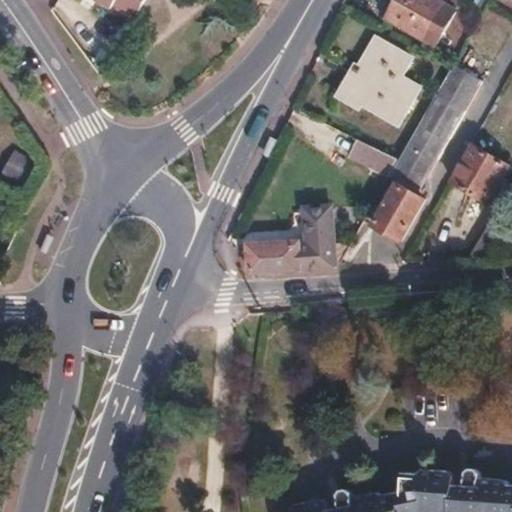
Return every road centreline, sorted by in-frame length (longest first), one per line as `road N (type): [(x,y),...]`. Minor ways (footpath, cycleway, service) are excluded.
road 1 (residential): [(511,279),(248,296),(174,288)]
road 2 (secondary): [(190,253),(255,133),(283,51)]
road 3 (tertiary): [(2,0),(80,119),(131,171)]
road 4 (secondary): [(70,321),(61,396),(30,511)]
road 5 (secondary): [(283,51),(131,171)]
road 6 (secondary): [(95,511),(151,338)]
road 7 (secondary): [(131,171),(79,249),(70,321)]
